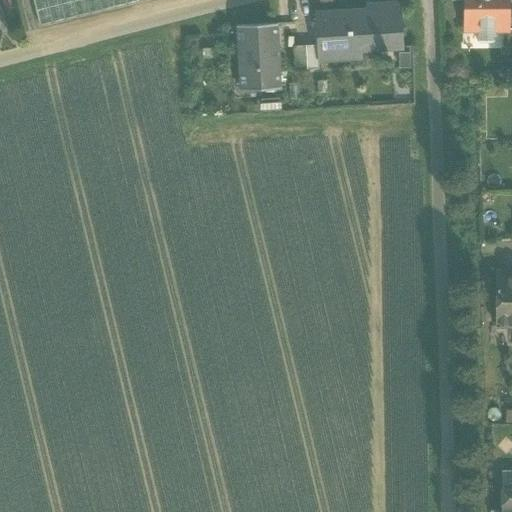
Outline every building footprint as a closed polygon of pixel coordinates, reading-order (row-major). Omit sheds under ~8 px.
[(32,0),(39,27),(50,24),(146,0),(32,0)] [(507,0),(463,0),(463,30),(477,30),(477,43),(494,43),(494,30),(506,30),(507,30),(507,18),(507,0)] [(376,10),(315,13),(317,45),(318,61),(361,58),(360,51),(360,44),(382,42),(383,49),(402,48),(399,2),(375,4),(376,10)] [(276,24),(236,26),(240,91),(280,88),(276,24)] [(360,44),(360,51),(383,49),(382,42),(360,44)] [(305,46),(306,70),(318,69),(318,61),(317,45),(305,46)] [(306,70),(305,46),(293,46),(294,71),(306,70)] [(409,68),(409,54),(399,54),(399,68),(409,68)] [(511,276),(495,276),(494,326),(511,326),(511,276)] [(511,509),(511,485),(501,486),(501,510),(511,509)]
